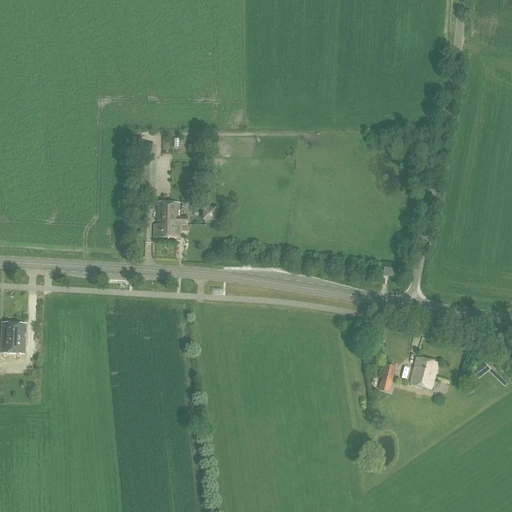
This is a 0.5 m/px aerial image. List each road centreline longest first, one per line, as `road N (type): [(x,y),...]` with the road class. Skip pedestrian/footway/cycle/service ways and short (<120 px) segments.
road 1 (primary): [(413,303),(182,272),(0,262)]
road 2 (unclassified): [(413,303),(460,0)]
